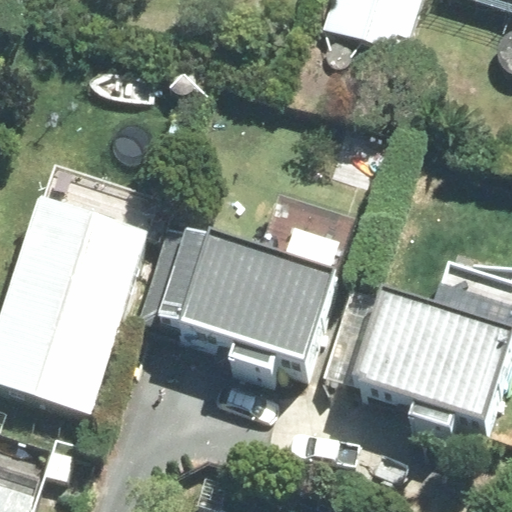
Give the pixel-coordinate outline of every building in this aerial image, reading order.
[(35,0),(0,0),(0,12),(28,23),(35,0)] [(339,0),(327,39),(407,67),(430,0),(339,0)] [(511,0),(469,0),(511,13),(511,0)] [(177,129),(166,160),(186,168),(198,137),(177,129)] [(41,221),(0,345),(0,405),(90,435),(150,258),(41,221)] [(137,337),(185,353),(182,359),(238,378),(233,389),(276,403),(281,390),(309,400),(313,388),(318,389),(335,338),(331,336),(341,305),(335,304),(353,252),(275,227),(258,280),(166,250),(137,337)] [(383,321),(354,412),(416,433),(412,446),(455,460),(460,442),(490,452),(511,381),(511,358),(509,357),(511,348),(511,305),(450,282),(432,337),(383,321)] [(51,491),(72,496),(79,472),(57,466),(51,491)] [(33,511),(38,498),(0,485),(0,511),(33,511)]
